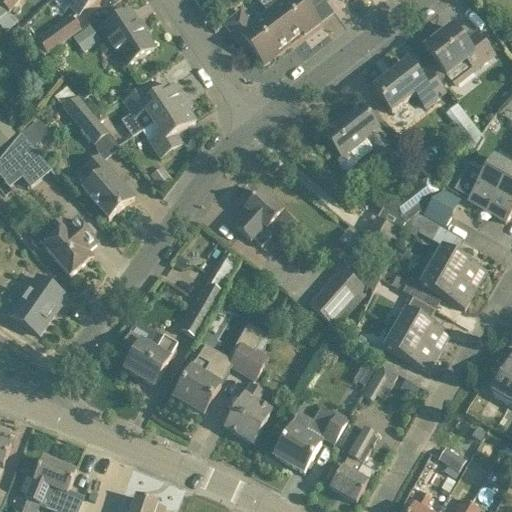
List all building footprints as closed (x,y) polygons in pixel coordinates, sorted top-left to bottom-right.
[(19,0),(0,0),(0,4),(9,12),(19,0)] [(71,8),(79,17),(96,0),(76,0),(78,2),(71,8)] [(266,0),(260,5),(289,43),(302,33),(305,37),(320,24),(309,9),(320,0),(266,0)] [(219,18),(229,9),(223,2),(213,11),(207,16),(213,23),(219,18)] [(138,26),(130,13),(102,32),(126,70),(155,51),(145,35),(148,33),(142,25),(142,24),(138,26)] [(277,53),(289,43),(268,15),(252,27),(241,13),(224,26),(241,49),(247,46),(264,68),(279,56),(277,53)] [(80,32),(71,19),(39,42),(48,55),(80,32)] [(89,29),(74,39),(84,54),(99,43),(89,29)] [(425,51),(431,59),(447,78),(466,63),(474,73),(494,58),(477,35),(465,45),(453,29),(425,51)] [(446,94),(440,86),(428,70),(418,77),(408,64),(373,91),(392,115),(415,97),(425,110),(446,94)] [(81,87),(74,92),(82,103),(89,97),(81,87)] [(153,126),(176,111),(188,103),(185,97),(180,99),(172,87),(151,100),(144,90),(123,104),(135,122),(146,115),(153,126)] [(56,99),(64,108),(76,97),(67,88),(56,99)] [(64,111),(95,147),(108,137),(77,100),(64,111)] [(176,111),(153,126),(153,127),(142,133),(161,162),(183,148),(176,138),(197,124),(188,112),(192,109),(188,103),(176,111)] [(481,136),(457,107),(445,116),(454,128),(455,126),(473,149),(481,136)] [(361,108),(324,137),(341,159),(364,141),(375,154),(378,156),(381,156),(385,155),(387,153),(389,150),(390,148),(390,145),(378,130),(361,108)] [(106,121),(101,114),(92,118),(98,125),(106,121)] [(0,116),(0,149),(16,135),(0,116)] [(32,150),(21,137),(4,158),(22,180),(31,190),(52,173),(32,150)] [(128,204),(122,198),(121,195),(126,190),(100,159),(86,170),(96,181),(83,192),(109,222),(129,205),(129,204),(128,204)] [(489,211),(511,170),(492,159),(468,203),(476,208),(479,205),(489,211)] [(172,183),(163,170),(150,179),(159,192),(172,183)] [(511,214),(511,170),(489,211),(500,217),(497,220),(506,225),(511,214)] [(429,205),(441,196),(427,179),(399,201),(382,192),(373,206),(407,226),(407,225),(417,217),(417,216),(419,214),(419,215),(430,206),(429,205)] [(236,231),(239,233),(251,244),(253,242),(262,250),(273,237),(268,232),(284,214),(261,193),(245,212),(249,216),(236,231)] [(419,215),(428,220),(446,230),(452,218),(430,206),(419,215)] [(432,225),(417,217),(407,225),(407,226),(402,233),(415,239),(417,235),(424,239),(432,225)] [(57,239),(44,250),(70,280),(90,263),(85,257),(98,246),(78,222),(68,230),(62,223),(51,232),(57,239)] [(452,232),(446,248),(456,252),(463,236),(452,232)] [(487,275),(442,249),(431,270),(472,292),(478,281),(482,283),(487,275)] [(374,265),(370,262),(369,261),(361,270),(366,274),(378,285),(383,273),(374,265)] [(431,270),(421,288),(410,282),(408,286),(396,280),(392,288),(414,300),(435,312),(442,300),(465,313),(470,305),(466,302),(472,292),(431,270)] [(343,271),(311,309),(331,326),(363,288),(343,271)] [(196,341),(200,334),(213,311),(227,287),(213,279),(209,286),(207,285),(198,301),(199,302),(182,332),(196,341)] [(66,299),(38,280),(11,319),(39,339),(66,299)] [(414,300),(407,313),(396,332),(436,355),(442,344),(446,346),(451,337),(428,325),(435,312),(414,300)] [(265,338),(242,377),(255,384),(270,359),(261,353),(276,328),(272,326),(265,338)] [(230,370),(242,377),(265,338),(247,328),(239,343),(244,345),(230,370)] [(430,365),(436,355),(396,332),(385,351),(428,376),(433,367),(430,365)] [(126,373),(154,389),(170,362),(169,362),(178,347),(165,339),(155,354),(142,347),(145,343),(132,336),(120,356),(132,362),(126,373)] [(363,341),(358,351),(373,360),(379,349),(363,341)] [(511,358),(510,362),(492,394),(511,405),(511,403),(511,358)] [(204,418),(228,377),(199,359),(175,401),(204,418)] [(369,403),(373,397),(383,379),(395,384),(398,376),(377,366),(360,397),(369,403)] [(246,399),(244,398),(226,431),(253,447),(272,414),(257,406),(264,395),(252,388),(246,399)] [(304,476),(322,446),(305,437),(312,425),(299,418),(275,459),(304,476)] [(335,447),(348,426),(335,418),(322,440),(335,447)] [(356,506),(361,498),(369,485),(368,485),(374,474),(362,467),(378,440),(365,432),(363,434),(348,426),(335,447),(351,456),(330,491),(356,506)] [(486,434),(477,429),(471,439),(480,445),(486,434)] [(0,467),(3,469),(12,448),(0,443),(0,467)] [(465,464),(462,462),(445,452),(439,462),(459,475),(465,464)] [(43,461),(26,503),(41,508),(49,489),(68,497),(77,475),(43,461)] [(424,511),(431,501),(422,495),(415,508),(414,508),(412,511),(424,511)] [(136,499),(133,508),(132,511),(165,511),(166,510),(157,507),(158,506),(136,499)] [(468,511),(471,507),(462,502),(457,511),(468,511)]
